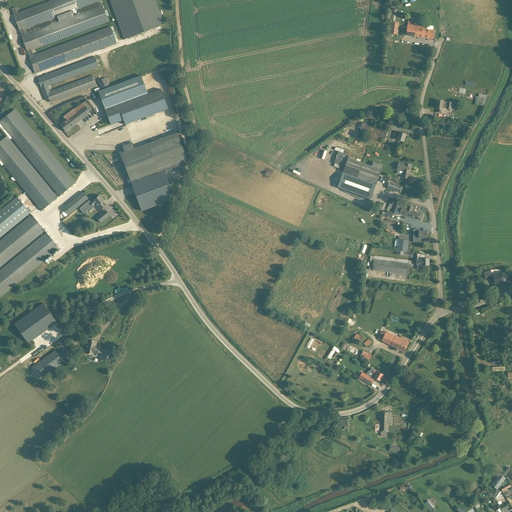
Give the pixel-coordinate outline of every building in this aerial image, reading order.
[(47,0),(12,13),(22,40),(79,18),(72,0),(47,0)] [(110,0),(122,38),(163,26),(155,0),(110,0)] [(433,39),(433,38),(434,30),(427,29),(427,27),(414,25),(415,21),(408,20),(407,27),(403,26),(402,35),(421,37),(433,39)] [(389,34),(397,35),(398,23),(388,21),(387,29),(390,30),(389,34)] [(42,76),(51,100),(109,79),(100,55),(42,76)] [(98,91),(111,125),(124,120),(125,125),(179,105),(165,67),(98,91)] [(484,106),(487,96),(478,93),(475,103),(484,106)] [(444,101),(437,100),(436,108),(438,109),(438,112),(442,113),(442,109),(443,109),(446,109),(451,110),(452,102),(447,101),(447,102),(444,101)] [(66,131),(90,113),(82,102),(74,109),(74,108),(63,116),(66,120),(60,125),(66,131)] [(59,196),(76,183),(15,109),(0,121),(0,127),(7,136),(0,141),(0,164),(2,166),(4,164),(42,211),(58,198),(57,197),(59,196)] [(393,122),(393,124),(400,126),(402,121),(394,118),(391,117),(390,120),(393,122)] [(389,130),(362,122),(359,133),(381,140),(386,142),(389,130)] [(399,133),(395,131),(393,138),(404,141),(406,134),(399,132),(399,133)] [(350,150),(348,158),(337,187),(371,199),(383,165),(373,161),(372,166),(367,164),(375,141),(348,132),(343,148),(350,150)] [(177,133),(121,153),(131,182),(187,161),(177,133)] [(339,167),(344,153),(339,151),(334,165),(339,167)] [(403,171),(402,177),(408,179),(409,172),(410,172),(411,165),(405,163),(404,164),(399,162),(397,170),(403,171)] [(387,188),(396,191),(400,193),(402,187),(389,182),(387,188)] [(63,208),(68,214),(88,198),(83,192),(63,208)] [(94,200),(88,205),(87,203),(77,210),(81,215),(86,211),(87,213),(92,209),(91,208),(97,203),(99,206),(98,206),(101,209),(105,206),(103,202),(104,201),(100,195),(94,200)] [(0,237),(28,215),(30,213),(17,197),(0,210),(0,237)] [(413,207),(408,206),(397,203),(394,214),(399,215),(400,214),(421,221),(423,215),(412,211),(413,207)] [(0,267),(41,234),(45,231),(32,215),(30,213),(28,215),(29,217),(0,240),(0,267)] [(95,218),(99,223),(104,219),(100,214),(95,218)] [(395,234),(397,228),(388,225),(385,231),(395,234)] [(0,270),(0,297),(59,249),(46,232),(45,231),(41,234),(42,236),(0,270)] [(412,241),(408,241),(398,239),(397,251),(410,253),(412,241)] [(389,272),(391,258),(371,255),(371,256),(369,256),(369,261),(370,261),(373,262),(372,270),(389,272)] [(416,260),(416,264),(417,264),(417,269),(423,269),(423,266),(429,266),(429,258),(423,258),(423,257),(417,257),(417,260),(416,260)] [(410,265),(411,261),(391,258),(389,272),(406,275),(406,274),(409,274),(410,266),(410,265)] [(493,278),(491,271),(484,272),(485,279),(493,278)] [(510,280),(510,277),(509,272),(493,275),(495,283),(495,282),(499,281),(499,282),(510,280)] [(15,323),(28,343),(57,322),(43,303),(15,323)] [(88,325),(90,323),(88,319),(85,321),(83,322),(81,324),(83,328),(86,326),(88,325)] [(382,341),(404,351),(409,341),(401,337),(400,338),(386,332),(384,336),(382,341)] [(361,343),(363,337),(356,334),(353,339),(361,343)] [(106,360),(110,351),(96,345),(97,341),(87,339),(84,353),(94,355),(106,360)] [(32,367),(41,378),(64,361),(56,350),(32,367)] [(369,361),(372,355),(363,350),(360,356),(369,361)] [(384,375),(377,371),(374,369),(374,370),(371,368),(369,372),(372,373),(371,376),(374,377),(380,381),(384,375)] [(359,377),(370,384),(373,379),(365,374),(362,379),(359,378),(359,377)] [(381,436),(386,436),(387,432),(388,432),(389,424),(391,424),(392,412),(379,411),(378,419),(381,420),(380,432),(381,432),(381,436)] [(340,427),(344,426),(344,429),(347,429),(347,431),(350,431),(349,426),(350,426),(349,419),(342,419),(339,419),(340,427)] [(500,474),(493,482),(499,487),(505,478),(500,474)] [(430,510),(435,507),(429,500),(425,504),(430,510)]
